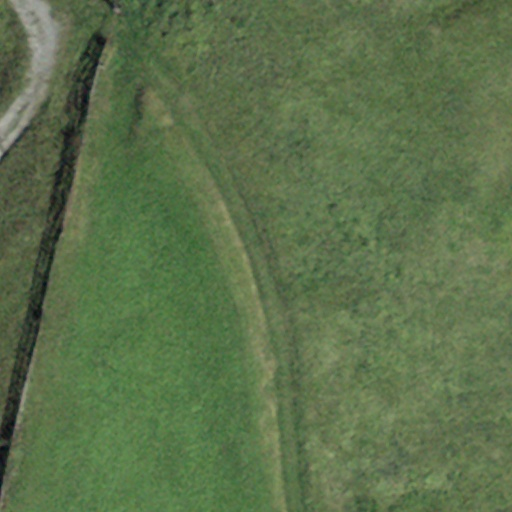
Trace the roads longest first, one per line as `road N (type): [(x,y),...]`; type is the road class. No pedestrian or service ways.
road 1 (track): [(47,0),(92,16),(152,58),(262,242),(305,511)]
road 2 (track): [(0,145),(44,86),(41,23),(24,0)]
